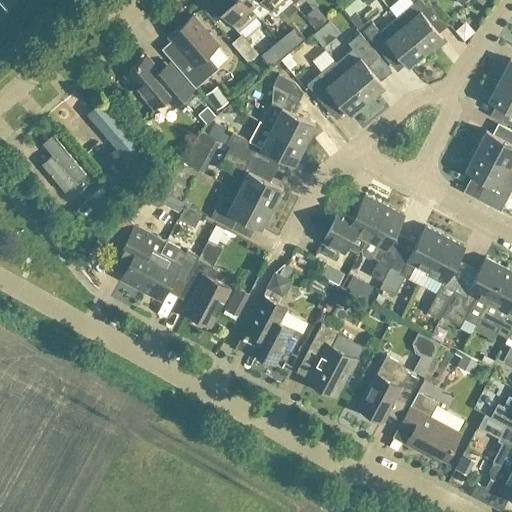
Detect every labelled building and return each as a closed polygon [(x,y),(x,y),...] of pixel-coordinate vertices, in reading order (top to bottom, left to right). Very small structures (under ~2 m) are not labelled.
[(257,17),(251,10),(250,9),(249,10),(241,0),(211,0),(228,19),(228,20),(239,32),(257,17)] [(241,0),(249,10),(250,9),(251,10),(262,0),(276,16),(291,3),(288,0),(241,0)] [(410,0),(414,4),(397,18),(426,53),(443,38),(421,12),(427,7),(424,4),(428,0),(410,0)] [(219,69),(207,55),(218,46),(193,16),(169,37),(187,57),(177,66),(196,89),(219,69)] [(426,53),(397,18),(380,32),(373,23),(363,31),(381,53),(391,45),(409,67),(426,53)] [(467,20),(457,28),(466,39),(476,31),(467,20)] [(344,73),(368,102),(385,87),(369,68),(381,58),(360,34),(348,44),(353,50),(345,56),(352,66),(344,73)] [(249,63),(259,55),(242,35),(232,44),(249,63)] [(325,47),(312,57),(320,67),(333,57),(325,47)] [(125,75),(154,109),(167,98),(174,107),(193,91),(169,63),(160,71),(147,56),(125,75)] [(500,80),(511,86),(511,60),(500,80)] [(335,62),(326,70),(307,85),(324,105),(334,96),(351,116),(368,102),(344,73),(335,62)] [(290,95),(282,109),(273,104),(262,123),(305,146),(316,126),(293,114),(304,93),(296,84),(280,75),(274,86),(290,95)] [(511,86),(500,80),(489,101),(511,112),(511,86)] [(101,113),(93,121),(117,149),(126,142),(101,113)] [(231,147),(248,156),(255,144),(295,166),(305,146),(262,123),(251,142),(233,133),(227,145),(231,147)] [(476,151),(510,168),(511,163),(511,137),(509,143),(487,131),(476,151)] [(68,193),(85,178),(50,137),(38,147),(48,158),(42,163),(68,193)] [(246,170),(252,158),(248,156),(231,147),(224,159),(235,165),(230,174),(244,181),(239,192),(272,209),(282,190),(246,170)] [(511,189),(511,168),(510,168),(476,151),(466,171),(486,182),(481,192),(504,205),(511,189)] [(127,181),(144,167),(136,158),(120,172),(127,181)] [(272,209),(239,192),(233,202),(223,197),(211,218),(233,229),(239,217),(262,229),(272,209)] [(349,245),(351,250),(357,253),(361,252),(367,241),(385,206),(365,195),(355,216),(339,207),(321,242),(327,245),(324,251),(336,258),(339,251),(345,254),(349,245)] [(93,197),(78,210),(85,219),(101,206),(93,197)] [(405,216),(385,206),(367,241),(361,252),(362,252),(363,256),(369,260),(373,258),(379,261),(371,276),(384,283),(395,261),(385,256),(405,216)] [(199,255),(211,260),(226,226),(214,221),(199,255)] [(142,290),(160,255),(167,241),(136,225),(121,254),(126,257),(130,265),(122,279),(142,290)] [(427,273),(446,237),(426,227),(408,261),(398,256),(395,261),(384,283),(380,289),(395,297),(406,277),(410,279),(416,267),(427,273)] [(466,248),(446,237),(427,273),(447,283),(466,248)] [(198,260),(200,257),(188,251),(186,254),(181,251),(181,249),(167,241),(160,255),(142,290),(162,300),(175,275),(187,281),(198,260)] [(456,292),(443,317),(462,327),(465,320),(475,325),(479,319),(480,319),(506,269),(486,258),(466,297),(456,292)] [(198,260),(187,281),(199,287),(186,313),(211,326),(231,289),(216,281),(220,272),(198,260)] [(511,305),(511,271),(506,269),(480,319),(500,329),(497,333),(508,339),(511,330),(511,313),(509,312),(511,305)] [(292,281),(276,274),(268,289),(284,297),(292,281)] [(221,315),(234,322),(250,292),(237,285),(221,315)] [(441,320),(443,317),(456,292),(443,285),(428,313),(441,320)] [(335,287),(329,300),(347,309),(353,297),(335,287)] [(302,334),(280,322),(288,308),(264,296),(246,329),(260,336),(251,352),(275,365),(283,349),(291,354),(302,334)] [(351,373),(358,360),(333,346),(340,334),(323,325),(309,350),(322,357),(308,382),(336,397),(349,372),(351,373)] [(401,364),(387,356),(359,409),(383,422),(396,397),(407,403),(420,380),(399,369),(401,364)] [(462,434),(458,432),(464,420),(448,412),(442,424),(431,418),(440,402),(419,391),(402,424),(414,430),(407,444),(420,451),(422,447),(448,461),(462,434)] [(511,399),(510,399),(498,421),(511,428),(511,399)] [(484,425),(475,441),(488,449),(498,433),(484,425)] [(492,462),(511,472),(511,433),(506,430),(500,441),(502,442),(492,462)] [(511,497),(511,472),(492,462),(487,471),(488,478),(495,481),(490,490),(478,484),(472,496),(496,509),(497,508),(501,509),(505,500),(502,497),(504,493),(511,497)]
